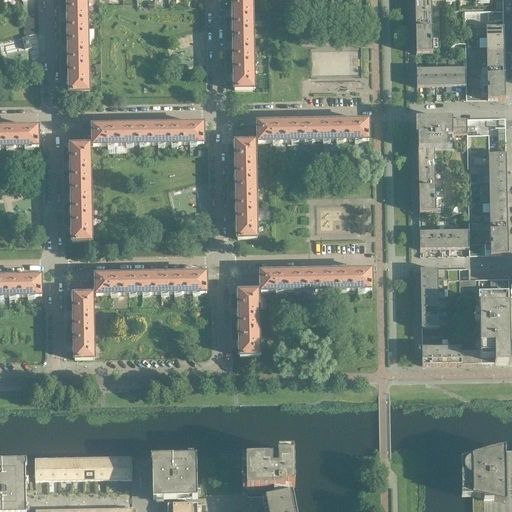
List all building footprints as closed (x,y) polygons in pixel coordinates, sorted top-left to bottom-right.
[(88,30),(87,0),(68,0),(68,3),(68,17),(67,17),(69,17),(69,21),(68,21),(68,30),(67,30),(67,31),(88,30)] [(252,27),(251,0),(232,0),(233,13),(232,13),(232,14),(234,14),(234,18),(233,18),(233,27),(232,27),(232,28),(252,27)] [(432,51),(431,2),(415,2),(416,55),(432,55),(432,51)] [(37,22),(36,15),(23,18),(25,24),(36,22),(37,22)] [(37,28),(36,22),(25,24),(23,24),(25,31),(36,28),(37,28)] [(253,59),(253,43),(252,27),(232,28),(234,28),(234,32),(233,32),(233,45),(233,46),(235,46),(235,50),(233,50),(234,59),(233,59),(253,59)] [(37,35),(36,28),(25,31),(23,31),(25,37),(37,35)] [(503,39),(503,29),(486,29),(486,39),(503,39)] [(88,62),(88,46),(88,30),(67,31),(69,31),(69,35),(68,35),(68,48),(68,49),(70,49),(70,53),(68,53),(69,62),(68,62),(68,63),(69,63),(70,63),(88,62)] [(32,49),(29,38),(22,39),(25,50),(30,49),(32,49)] [(504,49),(503,39),(486,39),(486,49),(504,49)] [(504,58),(504,49),(486,49),(486,59),(504,58)] [(504,68),(504,58),(486,59),(487,68),(504,68)] [(254,91),(253,75),(253,59),(233,59),(233,60),(234,60),(234,63),(234,77),(233,77),(233,78),(235,78),(235,82),(234,82),(234,91),(254,91)] [(89,94),(89,78),(88,62),(70,63),(69,63),(69,67),(69,80),(68,80),(68,81),(70,81),(70,85),(69,85),(69,95),(89,94)] [(504,78),(504,68),(487,68),(487,78),(504,78)] [(446,88),(445,70),(436,71),(436,89),(446,88)] [(456,88),(455,70),(445,70),(446,88),(456,88)] [(466,88),(465,70),(455,70),(456,88),(466,88)] [(426,89),(426,71),(416,71),(416,89),(426,89)] [(436,89),(436,71),(426,71),(426,89),(436,89)] [(505,102),(504,78),(487,78),(487,102),(505,102)] [(467,137),(466,122),(466,121),(417,122),(417,130),(421,130),(421,136),(417,136),(418,152),(434,151),(452,151),(452,137),(467,137)] [(336,144),(335,123),(304,124),(304,144),(305,144),(305,143),(309,143),(322,143),(322,144),(323,144),(323,142),(327,142),(327,143),(335,143),(335,144),(336,144)] [(368,142),(368,123),(335,123),(336,144),(336,142),(340,142),(340,143),(354,142),(354,143),(355,143),(355,142),(359,142),(368,142)] [(255,176),(255,144),(272,144),(272,145),(272,124),(257,125),(257,144),(255,144),(234,144),(234,145),(236,145),(236,149),(235,149),(236,163),(235,163),(235,164),(237,163),(237,167),(236,168),(236,176),(235,176),(255,176)] [(304,144),(304,124),(272,124),(272,145),(273,145),(273,143),(277,143),(277,144),(290,144),(290,145),(291,145),(291,143),(295,143),(295,144),(304,143),(304,144)] [(171,147),(171,126),(139,127),(139,147),(140,147),(140,146),(144,146),(144,147),(157,146),(157,147),(158,147),(158,146),(162,146),(171,146),(171,147)] [(203,146),(203,126),(171,126),(171,147),(172,147),(172,145),(175,145),(175,146),(189,146),(189,147),(190,147),(190,145),(194,145),(194,146),(203,146)] [(139,147),(139,127),(107,128),(107,148),(108,148),(108,147),(112,146),(112,147),(125,147),(125,148),(126,148),(126,146),(130,146),(130,147),(139,147)] [(91,179),(90,148),(107,147),(107,148),(107,128),(92,128),(92,131),(92,139),(93,147),(90,148),(90,147),(73,147),(69,147),(70,148),(71,148),(71,152),(70,152),(71,166),(70,166),(70,167),(72,167),(72,171),(71,171),(71,179),(70,179),(70,180),(91,179)] [(39,149),(38,129),(6,130),(6,150),(7,150),(6,149),(10,149),(24,149),(24,150),(25,150),(25,148),(29,148),(29,149),(39,149)] [(505,143),(505,129),(495,129),(495,143),(505,143)] [(93,147),(92,139),(85,139),(85,131),(73,131),(73,147),(90,147),(90,148),(93,147)] [(434,161),(434,151),(418,152),(418,161),(434,161)] [(506,165),(506,155),(488,156),(488,166),(506,165)] [(434,171),(434,161),(418,161),(418,171),(434,171)] [(506,175),(506,165),(488,166),(488,176),(506,175)] [(435,181),(434,171),(418,171),(418,181),(435,181)] [(506,185),(506,175),(488,176),(489,186),(506,185)] [(256,208),(256,192),(255,176),(235,176),(235,177),(237,177),(237,181),(236,181),(236,194),(235,194),(235,195),(238,195),(238,199),(236,199),(236,208),(256,208)] [(91,211),(91,195),(91,179),(70,180),(72,180),(72,184),(71,184),(71,198),(71,199),(73,198),(73,203),(71,203),(72,211),(71,211),(91,211)] [(435,191),(435,181),(418,181),(418,191),(435,191)] [(506,195),(506,185),(489,186),(489,196),(506,195)] [(435,214),(435,191),(418,191),(419,214),(435,214)] [(507,205),(506,195),(489,196),(489,206),(507,205)] [(507,215),(507,205),(489,206),(489,216),(507,215)] [(257,240),(256,224),(256,208),(236,208),(236,209),(237,209),(237,213),(237,226),(236,226),(236,227),(238,227),(238,231),(237,231),(237,241),(257,240)] [(92,244),(91,227),(91,211),(71,211),(71,212),(72,212),(72,216),(72,229),(71,229),(71,230),(73,230),(73,234),(72,234),(72,244),(92,244)] [(507,225),(507,215),(489,216),(489,226),(507,225)] [(507,235),(507,225),(489,226),(490,236),(507,235)] [(469,250),(468,232),(458,233),(459,250),(469,250)] [(429,251),(429,233),(419,233),(419,251),(420,251),(429,251)] [(439,251),(439,233),(429,233),(429,251),(439,251)] [(449,251),(449,233),(439,233),(439,251),(449,251)] [(459,250),(458,233),(449,233),(449,251),(459,250)] [(508,257),(507,235),(490,236),(490,254),(490,258),(508,257)] [(438,280),(437,272),(437,271),(420,271),(420,281),(438,280)] [(459,282),(459,271),(448,271),(448,282),(459,282)] [(371,291),(371,272),(338,273),(339,293),(339,292),(343,291),(343,292),(357,292),(357,293),(358,293),(357,291),(361,291),(361,292),(371,291)] [(307,294),(307,273),(275,274),(275,294),(275,293),(279,293),(279,294),(293,293),(293,294),(294,294),(294,293),(298,292),(298,293),(306,293),(306,294),(307,294)] [(339,293),(338,273),(307,273),(307,294),(307,292),(311,292),(311,293),(325,292),(325,293),(326,293),(326,292),(330,292),(338,292),(338,293),(339,293)] [(258,325),(257,294),(260,294),(275,294),(275,274),(260,274),(261,293),(258,293),(237,293),(237,294),(239,294),(239,298),(238,298),(239,312),(238,312),(238,313),(240,313),(240,317),(239,317),(239,325),(238,325),(238,326),(258,325)] [(206,295),(206,275),(174,276),(174,296),(174,295),(178,295),(192,295),(192,296),(193,296),(193,294),(197,294),(197,295),(206,295)] [(142,297),(142,276),(110,277),(110,297),(111,297),(111,296),(115,296),(128,296),(128,297),(129,297),(129,296),(133,295),(133,296),(142,296),(142,297)] [(174,296),(174,276),(142,276),(142,297),(143,297),(143,295),(147,295),(147,296),(160,296),(161,296),(161,295),(165,295),(174,295),(174,296)] [(93,329),(93,297),(95,297),(110,297),(110,277),(95,277),(96,296),(93,296),(72,296),(72,298),(74,298),(74,302),(73,302),(74,315),(73,315),(73,316),(75,316),(75,320),(74,320),(74,329),(73,329),(93,329)] [(41,298),(41,278),(9,279),(9,299),(9,298),(13,298),(27,298),(27,299),(28,299),(28,298),(32,297),(32,298),(41,298)] [(9,299),(9,279),(0,279),(0,298),(0,299),(8,299),(9,299)] [(438,290),(438,280),(420,281),(420,291),(438,290)] [(508,291),(508,281),(496,281),(497,291),(508,291)] [(438,300),(438,290),(420,291),(420,300),(438,300)] [(510,361),(509,321),(508,291),(497,291),(490,292),(478,292),(480,353),(461,353),(461,367),(495,366),(496,361),(510,361)] [(438,310),(438,300),(420,300),(421,310),(438,310)] [(438,320),(438,310),(421,310),(421,320),(438,320)] [(439,329),(438,320),(421,320),(421,330),(439,329)] [(259,358),(258,341),(258,325),(238,326),(239,326),(240,330),(239,330),(239,344),(238,344),(238,345),(240,345),(241,349),(239,349),(239,358),(259,358)] [(94,361),(94,344),(93,329),(73,329),(73,330),(75,329),(75,333),(74,333),(74,347),(73,347),(73,348),(76,348),(76,352),(74,352),(74,361),(94,361)] [(441,367),(441,349),(431,350),(432,367),(441,367)] [(451,367),(451,349),(441,349),(441,367),(451,367)] [(461,367),(461,353),(461,349),(451,349),(451,367),(461,367)] [(432,367),(431,350),(421,350),(422,367),(432,367)] [(511,511),(511,451),(505,452),(505,450),(495,452),(471,452),(471,457),(471,458),(461,459),(461,464),(461,497),(472,497),(472,511),(511,511)] [(296,511),(292,488),(294,488),(294,456),(241,457),(242,495),(246,495),(264,495),(268,510),(267,510),(262,511),(261,511),(296,511)] [(197,496),(197,465),(197,458),(152,459),(153,497),(178,497),(178,500),(197,500),(197,496)] [(119,482),(119,459),(107,460),(107,482),(119,482)] [(132,482),(131,460),(131,459),(119,459),(119,482),(132,482)] [(71,483),(71,460),(59,461),(59,483),(71,483)] [(83,483),(83,460),(71,460),(71,483),(83,483)] [(95,482),(95,460),(83,460),(83,483),(95,482)] [(107,482),(107,460),(95,460),(95,482),(107,482)] [(26,511),(25,469),(25,461),(0,461),(0,511),(26,511)] [(47,483),(47,461),(35,461),(35,484),(47,483)] [(59,483),(59,461),(47,461),(47,483),(59,483)]
